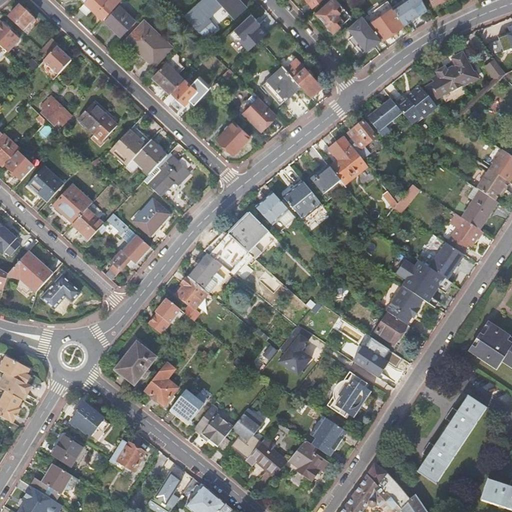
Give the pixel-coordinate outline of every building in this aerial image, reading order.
[(86,0),(84,2),(102,20),(120,0),(86,0)] [(200,0),(184,15),(199,31),(206,38),(218,28),(211,21),(207,16),(213,10),(214,11),(222,4),(233,16),(232,17),(233,18),(234,17),(245,7),(246,8),(247,7),(239,0),(200,0)] [(305,0),(311,9),(321,0),(305,0)] [(335,0),(330,0),(316,13),(333,33),(351,17),(335,0)] [(402,0),(391,7),(392,8),(404,25),(409,21),(412,19),(411,17),(426,8),(421,0),(402,0)] [(19,6),(8,18),(22,31),(30,23),(32,25),(35,21),(33,19),(19,6)] [(120,37),(135,21),(119,6),(104,22),(120,37)] [(392,8),(369,24),(381,40),(393,32),(404,25),(392,8)] [(369,24),(362,15),(347,28),(366,51),(376,43),(381,40),(369,24)] [(143,22),(126,40),(127,40),(128,39),(142,52),(141,53),(154,65),(171,47),(157,34),(143,22)] [(245,38),(253,46),(259,40),(270,30),(263,22),(245,38)] [(2,24),(0,25),(0,46),(7,53),(19,40),(2,24)] [(509,32),(497,37),(503,53),(511,49),(511,34),(510,35),(509,32)] [(489,52),(479,38),(469,46),(478,59),(489,52)] [(52,39),(42,51),(48,56),(57,47),(58,46),(52,39)] [(48,56),(44,61),(58,75),(71,61),(57,47),(48,56)] [(495,79),(504,73),(495,59),(486,65),(495,79)] [(434,83),(427,88),(434,100),(451,91),(453,93),(471,82),(471,83),(478,79),(474,72),(473,72),(467,61),(454,69),(453,68),(446,72),(444,68),(440,70),(437,72),(439,76),(432,80),(434,83)] [(183,79),(165,62),(151,77),(169,95),(171,93),(183,79)] [(293,77),(283,66),(262,85),(279,105),(289,96),(301,86),(293,77)] [(301,86),(310,96),(316,91),(321,87),(311,75),(312,73),(308,69),(305,69),(304,67),(293,77),(301,86)] [(228,69),(222,75),(226,78),(232,71),(229,68),(228,69)] [(184,79),(183,79),(171,93),(176,97),(175,99),(182,106),(196,91),(184,79)] [(392,102),(401,113),(413,127),(427,115),(426,114),(429,112),(430,113),(436,107),(422,89),(409,99),(407,97),(403,93),(399,97),(392,102)] [(250,106),(243,113),(261,130),(270,121),(276,115),(258,98),(253,93),(245,101),(250,106)] [(45,110),(42,113),(55,125),(57,124),(59,121),(61,123),(62,123),(63,125),(70,118),(53,102),(49,98),(42,106),(45,110)] [(387,103),(367,119),(382,138),(392,130),(389,127),(387,129),(385,126),(401,113),(392,102),(390,100),(387,103)] [(112,116),(96,101),(93,104),(110,119),(112,116)] [(93,104),(78,119),(93,133),(95,135),(95,134),(109,120),(110,119),(93,104)] [(38,114),(34,119),(41,125),(45,121),(38,114)] [(111,121),(109,120),(95,134),(95,135),(103,141),(117,127),(111,121)] [(234,121),(217,139),(230,151),(233,154),(250,137),(234,121)] [(355,128),(348,134),(360,150),(375,138),(363,122),(355,128)] [(54,126),(53,127),(63,136),(66,133),(63,130),(57,124),(55,125),(54,126)] [(125,135),(111,150),(128,166),(134,159),(150,141),(134,126),(125,135)] [(0,137),(0,164),(3,167),(5,166),(17,152),(19,150),(3,134),(2,135),(0,137)] [(95,135),(91,139),(99,145),(103,141),(95,135)] [(329,167),(341,183),(365,164),(343,137),(334,144),(328,149),(337,161),(329,167)] [(128,166),(126,168),(132,174),(140,165),(145,169),(150,174),(167,156),(150,141),(134,159),(128,166)] [(511,157),(502,151),(489,170),(509,183),(511,178),(511,157)] [(17,152),(5,166),(21,181),(34,167),(17,152)] [(144,181),(161,197),(173,184),(175,182),(179,186),(183,181),(170,169),(178,161),(169,154),(167,156),(150,174),(144,181)] [(341,183),(343,185),(345,187),(368,168),(365,164),(341,183)] [(47,202),(66,183),(61,178),(59,180),(44,166),(28,185),(47,202)] [(329,167),(328,166),(324,169),(310,180),(330,204),(347,190),(345,187),(343,185),(341,183),(329,167)] [(489,170),(476,189),(479,191),(494,201),(499,194),(503,189),(505,190),(510,183),(509,183),(489,170)] [(85,178),(79,184),(94,198),(103,188),(95,181),(92,184),(85,178)] [(325,209),(303,182),(295,189),(283,198),(288,203),(287,204),(289,206),(290,205),(306,224),(325,209)] [(130,184),(124,191),(129,195),(135,189),(130,184)] [(87,209),(92,204),(73,186),(55,206),(52,210),(71,227),(73,225),(87,209)] [(411,199),(418,191),(413,187),(406,195),(411,199)] [(494,201),(479,191),(461,218),(479,230),(497,203),(494,201)] [(387,201),(392,198),(387,192),(382,195),(387,201)] [(288,210),(272,193),(268,196),(255,208),(271,226),(288,210)] [(153,201),(134,222),(149,236),(155,229),(159,224),(160,225),(169,215),(153,201)] [(73,225),(89,240),(99,230),(103,225),(87,209),(73,225)] [(233,239),(248,252),(254,258),(255,259),(276,239),(250,213),(248,215),(247,215),(245,217),(229,232),(230,233),(228,235),(233,239)] [(117,217),(114,214),(103,225),(99,230),(103,234),(114,221),(127,233),(130,230),(117,217)] [(461,218),(455,214),(449,223),(457,228),(446,244),(461,254),(467,245),(470,247),(480,231),(479,230),(461,218)] [(0,223),(0,252),(2,254),(5,251),(10,256),(20,244),(15,240),(18,236),(10,229),(8,230),(4,227),(0,223)] [(111,269),(105,275),(106,275),(112,280),(120,271),(129,262),(138,270),(140,268),(154,251),(137,236),(112,263),(117,268),(114,271),(111,269)] [(215,261),(221,266),(230,274),(248,252),(233,239),(230,243),(215,261)] [(434,260),(428,268),(430,269),(447,281),(453,272),(464,256),(461,254),(446,244),(445,243),(434,260)] [(52,275),(27,253),(8,273),(5,282),(18,286),(25,292),(27,290),(35,297),(37,292),(52,275)] [(195,267),(187,277),(202,289),(221,266),(215,261),(206,254),(200,261),(199,260),(196,263),(194,266),(195,267)] [(264,278),(269,272),(255,259),(254,258),(249,264),(264,278)] [(447,281),(430,269),(417,289),(434,300),(447,281)] [(62,275),(41,297),(53,309),(65,296),(71,302),(81,293),(62,275)] [(202,289),(187,277),(187,278),(185,276),(183,279),(180,282),(182,284),(181,285),(183,286),(176,295),(194,310),(208,293),(202,289)] [(403,287),(386,312),(387,313),(400,322),(406,325),(411,317),(413,318),(419,309),(417,308),(422,300),(403,287)] [(160,334),(180,310),(166,299),(155,313),(156,314),(155,317),(148,324),(160,334)] [(400,322),(387,313),(374,332),(393,345),(398,337),(401,339),(409,327),(406,325),(400,322)] [(511,343),(507,340),(509,336),(487,321),(483,327),(475,339),(470,348),(476,352),(473,355),(496,371),(502,362),(511,369),(511,343)] [(300,376),(313,357),(303,350),(314,335),(298,324),(280,349),(285,352),(278,361),(300,376)] [(389,350),(371,338),(354,363),(371,374),(377,365),(379,367),(389,350)] [(137,342),(114,370),(134,386),(142,377),(145,379),(150,373),(147,370),(156,358),(137,342)] [(0,383),(0,387),(6,391),(23,400),(24,400),(32,386),(27,384),(31,376),(28,374),(30,369),(28,368),(6,356),(0,368),(0,370),(5,373),(0,383)] [(158,373),(144,390),(150,395),(151,398),(155,402),(158,401),(164,406),(178,388),(167,379),(175,370),(166,363),(158,373)] [(340,372),(323,397),(320,402),(332,410),(334,406),(347,414),(353,418),(370,392),(364,388),(352,380),(354,376),(342,368),(340,372)] [(203,405),(185,390),(170,410),(170,411),(187,424),(203,405)] [(19,408),(23,400),(6,391),(0,402),(0,416),(13,423),(21,409),(19,408)] [(417,471),(416,473),(436,486),(436,484),(485,410),(486,410),(486,409),(467,396),(466,397),(467,398),(457,412),(455,411),(456,411),(452,408),(444,420),(448,422),(450,423),(434,447),(433,446),(433,445),(429,443),(421,454),(425,457),(426,456),(427,457),(425,460),(418,472),(417,471)] [(297,399),(291,406),(303,414),(308,407),(297,399)] [(83,401),(70,422),(95,436),(107,415),(83,401)] [(216,408),(212,405),(194,428),(201,434),(199,437),(205,441),(207,439),(217,447),(225,437),(231,429),(233,427),(216,415),(216,408)] [(263,421),(247,409),(233,427),(231,429),(240,435),(231,446),(247,459),(260,443),(252,436),(263,421)] [(336,448),(346,432),(331,422),(319,441),(320,441),(315,448),(329,457),(333,450),(334,451),(336,448)] [(63,437),(51,455),(71,467),(82,449),(63,437)] [(230,441),(225,437),(217,447),(222,452),(230,441)] [(274,446),(264,438),(260,443),(247,459),(246,460),(252,465),(256,461),(258,458),(268,467),(266,470),(274,477),(287,462),(271,449),(274,446)] [(110,458),(109,460),(115,464),(118,460),(133,470),(145,452),(128,442),(128,443),(122,439),(110,458)] [(328,464),(301,445),(291,457),(300,464),(296,470),(311,481),(318,472),(315,470),(317,468),(323,472),(328,464)] [(34,478),(30,485),(47,496),(55,501),(63,489),(72,490),(77,480),(51,464),(40,481),(34,478)] [(402,511),(426,511),(415,494),(410,498),(399,486),(388,474),(374,465),(341,511),(361,511),(366,505),(368,506),(369,507),(371,507),(373,507),(375,506),(376,505),(377,503),(385,511),(398,511),(401,510),(402,511)] [(169,471),(153,497),(165,505),(180,480),(169,471)] [(487,479),(480,502),(481,502),(481,501),(511,511),(511,481),(510,481),(509,485),(509,486),(509,488),(488,481),(488,480),(487,479)] [(227,506),(200,484),(192,494),(194,496),(185,507),(190,511),(231,511),(233,510),(227,506)] [(37,511),(47,496),(30,485),(19,503),(33,511),(37,511)] [(148,506),(159,511),(169,511),(171,510),(152,500),(148,506)]
